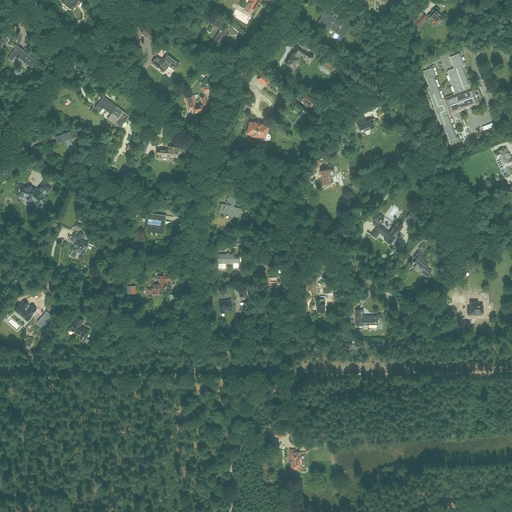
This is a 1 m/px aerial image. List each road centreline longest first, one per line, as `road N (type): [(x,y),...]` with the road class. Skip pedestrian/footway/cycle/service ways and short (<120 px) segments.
road 1 (residential): [(438,347),(433,333),(206,146)]
road 2 (track): [(0,374),(283,370)]
road 3 (residential): [(199,349),(438,347)]
road 4 (residential): [(199,349),(89,312),(0,236)]
road 5 (track): [(283,370),(511,368)]
road 6 (track): [(0,351),(199,349),(201,371)]
road 7 (residential): [(199,349),(193,269),(206,146)]
road 8 (unknown): [(332,251),(419,126),(394,105)]
road 9 (residential): [(206,146),(225,93),(291,0)]
road 10 (residential): [(206,146),(73,43)]
road 11 (track): [(245,371),(229,409),(229,511)]
road 12 (residential): [(0,153),(73,43)]
